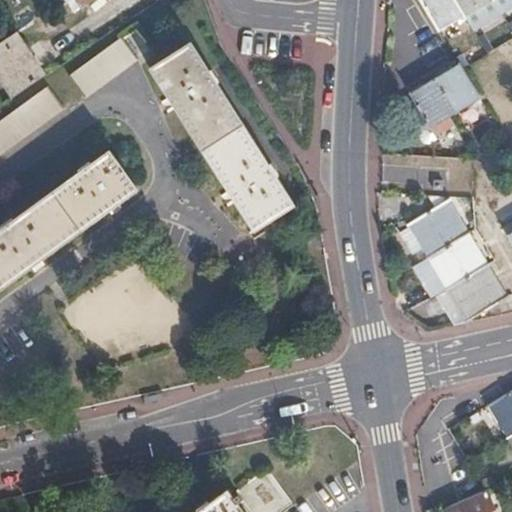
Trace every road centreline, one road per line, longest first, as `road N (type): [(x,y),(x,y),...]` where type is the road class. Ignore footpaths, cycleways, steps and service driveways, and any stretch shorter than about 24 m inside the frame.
road 1 (residential): [(0,178),(134,93),(178,186),(0,314)]
road 2 (residential): [(0,463),(370,375)]
road 3 (tertiary): [(370,375),(344,182),(356,23)]
road 4 (residential): [(370,375),(511,345)]
road 5 (tertiary): [(395,511),(370,375)]
road 6 (residential): [(356,23),(275,19),(245,12),(234,0)]
